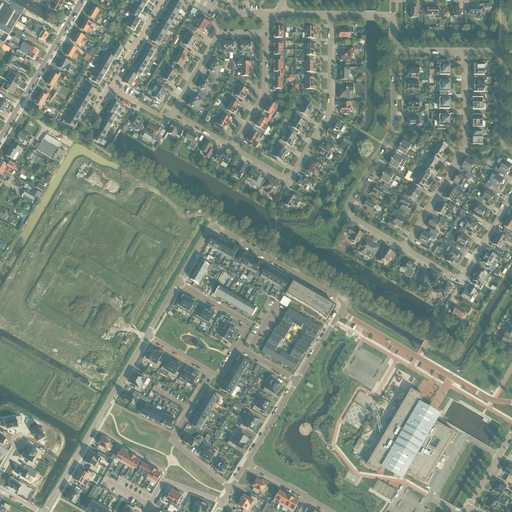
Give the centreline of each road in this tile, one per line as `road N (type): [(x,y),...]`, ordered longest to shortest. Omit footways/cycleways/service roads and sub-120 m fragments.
road 1 (residential): [(232,148),(288,181),(329,112),(331,14)]
road 2 (residential): [(178,281),(212,225),(341,299),(340,311)]
road 3 (residential): [(144,295),(111,350),(29,301),(62,246)]
road 4 (residential): [(404,248),(465,149),(466,51)]
road 5 (residential): [(43,511),(147,334)]
road 6 (unclassified): [(511,402),(493,400),(340,311)]
road 7 (residential): [(62,246),(93,195),(175,244),(159,270)]
road 8 (residential): [(344,212),(393,130),(394,50)]
road 9 (residential): [(404,248),(459,278),(511,192)]
road 10 (residential): [(0,141),(82,0)]
road 11 (residential): [(210,372),(171,440),(231,490)]
road 12 (residential): [(173,112),(221,32),(265,32)]
road 13 (residential): [(232,148),(265,93),(265,32)]
